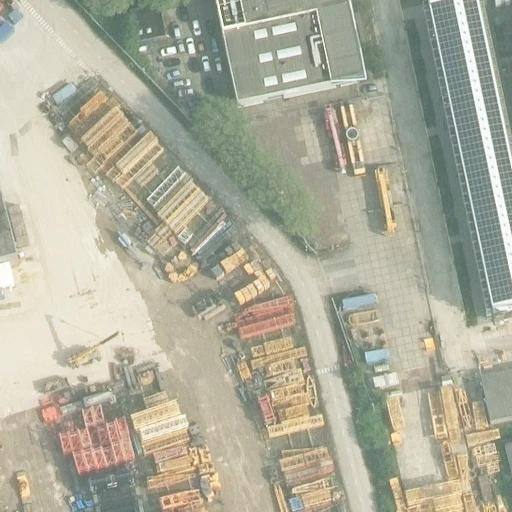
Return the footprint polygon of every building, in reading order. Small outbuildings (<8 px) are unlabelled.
[(214,0),(237,110),(332,90),(332,91),(364,84),(347,0),(214,0)] [(511,173),(477,5),(429,15),(493,322),(511,318),(511,173)] [(160,9),(131,15),(137,46),(166,40),(160,9)] [(0,200),(0,271),(21,266),(3,200),(0,200)] [(368,393),(388,391),(384,341),(363,343),(368,393)] [(511,373),(480,380),(490,426),(511,421),(511,373)] [(480,511),(457,382),(387,395),(408,511),(480,511)]
